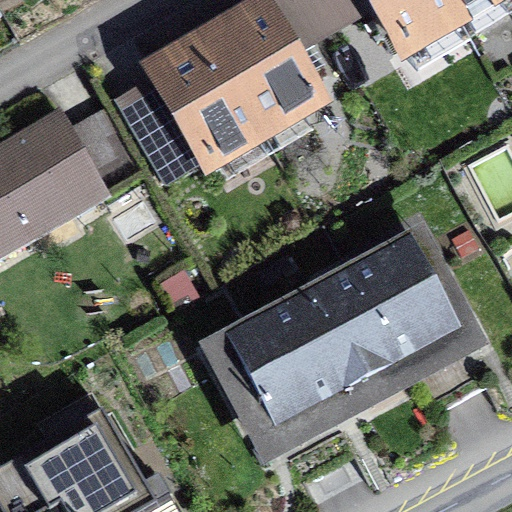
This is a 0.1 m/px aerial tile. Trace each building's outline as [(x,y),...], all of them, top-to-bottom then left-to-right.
[(370,0),(397,48),(451,18),(440,0),(370,0)] [(440,0),(451,18),(483,0),(440,0)] [(206,47),(259,133),(316,98),(263,12),(206,47)] [(259,133),(206,47),(149,82),(201,168),(259,133)] [(58,114),(0,147),(0,259),(107,198),(58,114)] [(411,245),(350,278),(401,374),(463,341),(411,245)] [(350,278),(289,311),(340,406),(401,374),(350,278)] [(272,443),(340,406),(289,311),(221,347),(272,443)] [(153,511),(107,428),(0,487),(0,505),(3,511),(153,511)]
